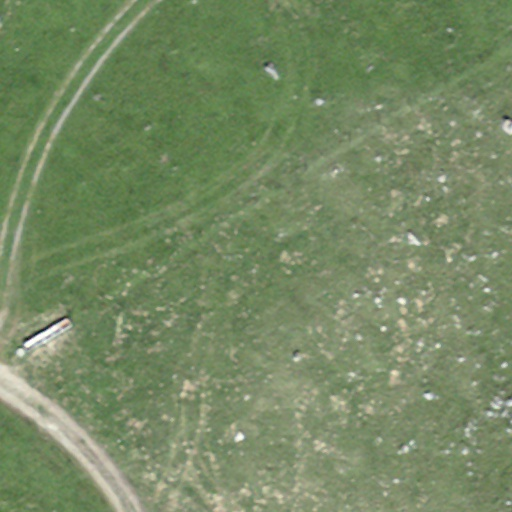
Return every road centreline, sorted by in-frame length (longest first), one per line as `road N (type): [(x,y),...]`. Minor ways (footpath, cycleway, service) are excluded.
road 1 (track): [(0,279),(27,177),(124,19),(154,0)]
road 2 (track): [(131,511),(62,426),(0,381)]
